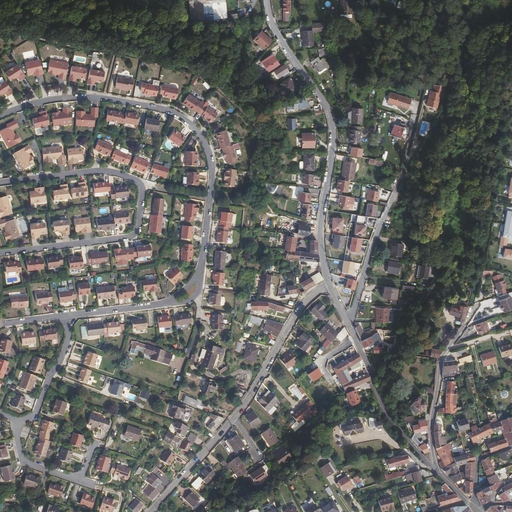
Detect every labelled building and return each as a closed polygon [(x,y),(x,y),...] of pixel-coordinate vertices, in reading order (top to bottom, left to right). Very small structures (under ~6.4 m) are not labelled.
[(289,21),(286,0),(279,0),(282,21),(289,21)] [(351,11),(351,0),(339,0),(340,13),(341,13),(351,13),(351,11)] [(311,29),(301,30),(302,45),(313,45),(312,30),(325,29),(324,21),(311,23),(311,29)] [(271,38),(260,29),(253,37),(264,46),(271,38)] [(272,55),(263,62),(268,69),(277,63),(272,55)] [(324,66),(319,59),(316,56),(309,61),(312,64),(315,62),(320,69),(324,66)] [(328,66),(322,57),(319,59),(324,66),(320,69),(317,71),(318,73),(328,66)] [(43,73),(40,59),(25,63),(27,74),(33,73),(36,72),(36,75),(43,73)] [(65,79),(68,63),(50,59),(47,72),(52,73),(56,74),(59,74),(58,78),(65,79)] [(320,69),(315,62),(312,64),(317,71),(320,69)] [(25,76),(17,64),(13,67),(9,69),(9,70),(5,72),(10,80),(15,77),(17,76),(18,77),(20,80),(25,76)] [(85,78),(86,68),(81,67),(77,66),(77,67),(72,66),(69,80),(76,81),(76,78),(76,76),(78,77),(85,78)] [(263,77),(256,66),(253,69),(260,79),(263,77)] [(103,81),(105,72),(99,71),(99,70),(95,69),(95,70),(90,69),(87,83),(94,84),(94,81),(95,79),(97,80),(103,81)] [(134,79),(117,76),(115,87),(123,89),(123,90),(128,91),(128,89),(131,89),(134,79)] [(288,77),(280,83),(287,94),(296,88),(288,77)] [(13,92),(5,80),(1,83),(0,83),(0,94),(3,93),(5,92),(6,94),(7,96),(13,92)] [(156,96),(158,86),(153,85),(142,82),(140,91),(144,92),(144,94),(156,96)] [(178,88),(161,85),(160,93),(164,94),(164,96),(176,98),(178,88)] [(436,108),(440,93),(442,93),(445,85),(433,85),(432,90),(430,90),(426,105),(436,108)] [(386,103),(408,110),(411,99),(390,92),(386,103)] [(203,105),(205,103),(202,100),(200,102),(189,94),(183,103),(187,106),(187,105),(190,107),(189,107),(193,110),(194,109),(198,112),(203,105)] [(288,103),(285,104),(286,109),(289,108),(290,109),(298,106),(298,107),(306,105),(304,96),(288,101),(288,103)] [(218,113),(207,106),(207,107),(203,105),(198,112),(205,117),(208,119),(207,120),(211,123),(211,122),(212,122),(218,113)] [(361,122),(361,107),(351,107),(351,113),(351,122),(361,122)] [(72,124),(70,108),(63,108),(63,112),(60,112),(57,113),(52,113),(53,126),(72,124)] [(95,126),(95,118),(95,115),(98,115),(98,108),(91,108),(91,114),(85,114),(85,112),(76,111),(76,125),(95,126)] [(124,123),(125,114),(121,114),(121,113),(107,110),(105,120),(124,124),(124,123)] [(49,125),(46,111),(39,112),(40,115),(40,117),(39,117),(32,119),(35,128),(40,127),(45,126),(44,126),(49,125)] [(137,125),(139,114),(133,113),(133,114),(131,114),(131,113),(126,112),(125,114),(124,123),(137,125)] [(159,128),(160,124),(159,123),(159,120),(155,120),(151,119),(146,118),(144,129),(157,131),(158,129),(159,128)] [(294,124),(294,118),(287,118),(287,129),(296,129),(296,124),(294,124)] [(21,141),(17,134),(15,135),(12,130),(18,126),(15,120),(8,124),(10,126),(7,127),(0,131),(0,132),(8,148),(21,141)] [(394,123),(391,134),(400,136),(403,125),(394,123)] [(349,129),(349,141),(359,142),(360,126),(352,125),(352,129),(349,129)] [(231,145),(226,130),(216,133),(220,148),(222,148),(231,145)] [(179,146),(186,138),(182,135),(181,136),(174,131),(168,138),(179,146)] [(313,133),(302,133),(302,146),(313,146),(313,133)] [(98,140),(94,149),(98,151),(97,152),(109,157),(113,146),(98,140)] [(30,156),(29,153),(32,152),(28,145),(14,153),(23,170),(34,163),(32,159),(30,156)] [(238,162),(232,145),(231,145),(222,148),(224,151),(222,152),(223,156),(225,156),(226,157),(228,165),(238,162)] [(62,155),(61,146),(42,149),(44,163),(52,162),(52,159),(58,158),(59,165),(66,165),(65,157),(62,158),(62,155)] [(84,160),(82,148),(67,150),(69,164),(75,163),(75,160),(79,160),(84,160)] [(128,164),(131,157),(115,150),(111,158),(124,163),(124,162),(128,164)] [(197,167),(197,158),(195,158),(196,152),(186,151),(185,166),(197,167)] [(314,154),(304,153),(303,169),(313,169),(314,154)] [(145,173),(149,163),(135,157),(131,167),(138,170),(138,169),(142,170),(141,172),(145,173)] [(350,180),(353,163),(349,162),(347,174),(342,173),(341,179),(350,180)] [(158,165),(155,174),(166,178),(169,168),(158,165)] [(234,187),(236,170),(226,169),(226,173),(224,173),(224,178),(225,178),(225,181),(224,186),(234,187)] [(198,178),(199,173),(188,172),(188,185),(197,186),(197,178),(198,178)] [(312,184),(313,174),(302,173),(302,183),(312,184)] [(347,194),(349,182),(337,180),(335,192),(347,194)] [(87,196),(86,182),(79,183),(79,186),(79,188),(78,188),(71,189),(72,198),(78,198),(82,198),(82,197),(87,196)] [(111,191),(110,183),(105,184),(105,183),(93,184),(94,193),(111,191)] [(69,199),(67,185),(60,185),(61,188),(61,190),(59,190),(53,191),(54,200),(59,200),(64,200),(64,199),(69,199)] [(129,197),(127,186),(115,188),(115,190),(111,191),(112,199),(129,197)] [(46,202),(44,187),(38,188),(38,191),(34,191),(29,192),(31,203),(46,202)] [(298,201),(310,204),(312,194),(300,191),(298,201)] [(347,209),(349,196),(338,195),(337,205),(342,206),(341,208),(347,209)] [(0,217),(13,214),(7,196),(0,197),(0,217)] [(163,216),(164,199),(155,198),(152,215),(163,216)] [(196,211),(196,209),(199,209),(199,206),(198,206),(199,205),(186,204),(185,217),(193,218),(196,218),(196,211)] [(310,219),(310,204),(302,204),(301,217),(310,219)] [(130,222),(128,212),(113,214),(113,215),(114,219),(114,224),(130,222)] [(231,223),(232,213),(230,213),(224,212),(221,212),(221,217),(220,217),(219,221),(220,222),(220,226),(228,227),(231,228),(231,223)] [(161,234),(163,216),(152,215),(150,232),(161,234)] [(91,232),(90,218),(74,219),(76,231),(81,230),(84,230),(84,233),(91,232)] [(343,231),(343,219),(333,218),(332,231),(333,231),(343,231)] [(20,237),(14,219),(6,222),(3,223),(3,220),(0,220),(0,227),(4,226),(6,232),(4,233),(6,241),(20,237)] [(114,224),(114,219),(109,220),(109,219),(97,221),(98,230),(107,229),(107,230),(111,230),(111,229),(115,228),(114,224)] [(69,235),(68,220),(63,221),(58,221),(58,222),(53,222),(54,232),(61,231),(62,231),(63,232),(63,235),(69,235)] [(46,233),(45,223),(39,224),(35,224),(35,225),(30,225),(32,239),(38,238),(38,235),(37,235),(38,234),(40,233),(46,233)] [(307,235),(309,226),(297,223),(296,233),(307,235)] [(366,226),(356,224),(355,234),(365,236),(366,226)] [(500,240),(507,242),(508,238),(511,238),(511,233),(511,225),(505,224),(502,236),(501,236),(500,240)] [(193,227),(182,226),(181,239),(191,240),(193,227)] [(227,243),(228,231),(228,227),(220,226),(219,226),(219,230),(218,230),(217,242),(227,243)] [(343,249),(345,237),(342,236),(335,235),(333,247),(343,249)] [(362,239),(352,237),(350,251),(360,253),(362,239)] [(293,250),(294,239),(286,238),(285,249),(286,250),(293,250)] [(402,250),(403,243),(392,242),(391,249),(402,250)] [(192,262),(194,249),(193,249),(194,245),(184,244),(183,248),(182,248),(181,261),(192,262)] [(152,257),(150,245),(137,247),(137,248),(132,249),(133,250),(134,257),(138,257),(138,258),(152,257)] [(134,257),(133,250),(128,250),(121,250),(120,251),(119,249),(114,250),(116,261),(134,259),(134,257)] [(511,250),(504,249),(503,257),(511,259),(511,250)] [(223,270),(225,252),(216,250),(215,259),(214,259),(214,264),(215,264),(215,269),(223,270)] [(298,260),(299,251),(293,250),(286,250),(284,258),(298,260)] [(319,262),(317,254),(309,253),(299,251),(298,260),(319,262)] [(109,264),(107,252),(95,254),(95,252),(91,252),(91,255),(88,255),(89,264),(92,264),(92,265),(109,264)] [(54,257),(47,258),(49,268),(60,267),(59,265),(63,264),(62,256),(54,257)] [(82,256),(69,258),(70,269),(84,267),(82,256)] [(44,269),(43,259),(39,260),(39,259),(26,260),(27,271),(44,269)] [(22,272),(21,262),(16,263),(16,261),(5,262),(6,273),(17,272),(17,273),(22,272)] [(355,263),(344,261),(342,272),(353,274),(355,263)] [(399,272),(401,263),(399,263),(391,262),(390,261),(389,270),(399,272)] [(289,274),(289,267),(287,266),(287,263),(282,262),(281,273),(289,274)] [(310,288),(323,279),(320,265),(316,267),(318,274),(302,282),(302,280),(300,280),(300,283),(304,290),(310,288)] [(428,279),(429,267),(421,266),(420,273),(417,273),(416,277),(428,279)] [(176,268),(167,277),(174,284),(183,276),(176,268)] [(268,290),(271,274),(261,272),(259,288),(268,290)] [(222,286),(224,274),(213,273),(212,276),(214,276),(214,280),(213,285),(222,286)] [(507,293),(500,274),(497,275),(493,276),(499,295),(507,293)] [(157,291),(156,279),(142,281),(143,291),(150,290),(152,290),(152,292),(157,291)] [(357,281),(348,279),(345,288),(354,291),(357,281)] [(91,291),(89,282),(78,283),(80,295),(86,294),(86,292),(91,291)] [(300,292),(297,288),(295,288),(295,285),(287,286),(287,289),(286,289),(287,294),(296,293),(300,292)] [(115,296),(114,286),(96,288),(98,299),(106,299),(106,297),(115,296)] [(386,286),(385,297),(398,299),(400,288),(386,286)] [(135,297),(134,287),(122,288),(122,290),(118,290),(119,299),(123,299),(123,298),(135,297)] [(76,298),(75,290),(59,293),(60,303),(72,301),(72,299),(76,298)] [(220,297),(221,291),(213,290),(213,293),(211,293),(211,299),(209,299),(208,304),(210,304),(210,305),(219,306),(219,305),(220,297)] [(53,301),(51,292),(48,293),(48,292),(36,294),(37,304),(39,304),(39,305),(41,305),(42,303),(43,303),(43,302),(53,301)] [(511,306),(511,301),(509,292),(507,293),(499,295),(500,299),(499,300),(500,304),(498,305),(500,309),(502,309),(503,312),(505,311),(504,309),(511,306)] [(27,295),(11,298),(11,307),(19,306),(19,307),(28,306),(27,295)] [(250,302),(250,310),(267,310),(267,308),(282,313),(285,307),(267,301),(255,301),(250,302)] [(328,314),(315,304),(309,312),(322,321),(328,314)] [(462,321),(466,308),(461,306),(459,310),(451,307),(450,313),(456,315),(458,315),(457,319),(462,321)] [(390,318),(391,309),(378,308),(377,318),(390,318)] [(192,323),(191,314),(179,315),(179,317),(175,317),(176,325),(192,323)] [(223,315),(213,314),(212,323),(213,323),(213,329),(223,330),(223,324),(222,324),(223,315)] [(170,316),(158,317),(159,328),(171,326),(170,316)] [(146,318),(131,319),(132,329),(137,328),(137,330),(147,329),(146,318)] [(277,336),(283,324),(275,322),(267,320),(266,324),(263,323),(262,327),(277,336)] [(121,332),(119,322),(107,323),(107,324),(103,324),(104,332),(108,332),(108,334),(121,332)] [(103,324),(103,323),(87,325),(87,326),(81,327),(83,340),(88,339),(88,336),(104,334),(104,332),(103,324)] [(331,342),(338,334),(327,323),(319,331),(331,342)] [(371,336),(371,330),(364,333),(359,326),(354,328),(361,341),(371,336)] [(57,339),(56,329),(43,330),(44,331),(39,332),(40,341),(57,339)] [(36,343),(35,332),(26,333),(21,333),(22,345),(36,343)] [(301,349),(309,338),(303,332),(298,337),(301,340),(296,345),(301,349)] [(374,342),(371,336),(361,341),(364,347),(374,342)] [(303,351),(313,341),(309,338),(301,349),(303,351)] [(0,351),(9,354),(12,341),(1,339),(1,343),(1,347),(0,347),(0,346),(0,351)] [(249,343),(244,356),(254,360),(259,347),(249,343)] [(220,355),(222,350),(207,345),(205,351),(203,359),(212,362),(215,354),(220,355)] [(155,356),(157,350),(144,346),(140,358),(147,360),(149,354),(155,356)] [(438,357),(443,350),(432,349),(431,356),(438,357)] [(511,355),(511,349),(501,353),(502,359),(511,355)] [(172,366),(175,355),(157,350),(155,356),(165,359),(163,364),(172,366)] [(290,352),(281,359),(289,369),(296,363),(294,360),(295,358),(290,352)] [(94,364),(96,356),(86,353),(85,357),(84,360),(94,364)] [(349,381),(344,371),(362,360),(358,353),(333,368),(343,386),(345,391),(372,380),(370,375),(363,363),(360,366),(363,372),(364,375),(349,381)] [(179,369),(183,358),(175,355),(172,366),(179,369)] [(473,361),(471,355),(460,359),(460,361),(461,365),(473,361)] [(497,362),(494,355),(481,359),(484,367),(497,362)] [(29,370),(39,374),(42,366),(43,366),(46,360),(35,356),(29,370)] [(210,370),(212,362),(203,359),(202,359),(200,367),(210,370)] [(0,373),(4,375),(9,363),(0,360),(0,373)] [(94,364),(84,360),(84,361),(83,361),(82,365),(92,369),(94,364)] [(458,372),(457,366),(461,365),(460,361),(457,362),(456,361),(444,362),(443,377),(454,376),(454,372),(458,372)] [(85,384),(90,371),(81,368),(76,381),(85,384)] [(36,380),(38,376),(25,372),(22,381),(33,385),(35,380),(36,380)] [(246,383),(247,378),(247,375),(243,374),(237,376),(234,380),(237,382),(237,383),(239,383),(246,383)] [(120,397),(124,383),(114,380),(112,386),(113,387),(112,389),(111,389),(110,394),(120,397)] [(31,392),(33,385),(22,381),(19,387),(31,392)] [(455,394),(455,381),(447,381),(446,394),(455,394)] [(214,384),(205,382),(201,393),(207,394),(209,389),(212,390),(214,384)] [(434,395),(435,387),(427,386),(426,394),(434,395)] [(147,400),(150,393),(143,390),(140,397),(147,400)] [(355,390),(346,394),(351,406),(360,403),(355,390)] [(267,410),(277,400),(270,391),(259,401),(267,410)] [(24,402),(26,398),(16,394),(11,406),(20,409),(23,402),(24,402)] [(457,412),(457,406),(454,406),(454,402),(458,402),(457,394),(455,394),(446,394),(445,408),(440,409),(437,413),(453,413),(457,412)] [(290,413),(304,403),(298,395),(284,406),(290,413)] [(413,403),(409,407),(415,414),(420,410),(420,411),(424,407),(423,406),(426,404),(424,401),(425,401),(420,395),(413,402),(413,403)] [(197,405),(187,398),(184,402),(194,409),(197,405)] [(63,416),(68,403),(57,399),(56,404),(54,407),(53,412),(63,416)] [(292,416),(306,406),(304,403),(290,413),(292,416)] [(184,421),(187,413),(189,414),(191,409),(180,405),(175,417),(184,421)] [(255,411),(247,416),(253,426),(261,421),(255,411)] [(107,430),(110,422),(105,420),(105,419),(91,414),(87,424),(93,426),(93,425),(97,427),(102,428),(107,430)] [(214,431),(225,418),(212,414),(210,416),(212,418),(214,416),(216,418),(215,419),(209,427),(214,431)] [(504,432),(500,422),(499,423),(497,418),(489,421),(490,424),(489,424),(483,426),(487,436),(498,431),(499,433),(504,432)] [(511,444),(511,418),(500,422),(504,432),(506,439),(508,446),(511,444)] [(52,433),(55,423),(44,419),(41,429),(52,433)] [(365,432),(364,427),(361,428),(359,419),(353,420),(354,424),(352,424),(347,425),(347,426),(342,427),(344,436),(365,432)] [(368,420),(370,430),(381,428),(380,421),(375,422),(374,419),(368,420)] [(428,429),(426,419),(418,421),(419,423),(413,425),(415,433),(412,438),(425,453),(430,450),(426,442),(423,444),(418,438),(419,438),(419,436),(423,435),(422,430),(428,429)] [(455,422),(459,434),(469,430),(465,419),(455,422)] [(184,436),(188,427),(176,421),(173,426),(178,428),(176,433),(184,436)] [(446,444),(445,436),(442,436),(441,424),(436,424),(435,430),(437,449),(446,444)] [(487,436),(483,426),(478,428),(477,425),(471,427),(473,431),(469,433),(472,440),(473,444),(481,442),(480,439),(487,436)] [(271,427),(263,432),(271,445),(279,440),(271,427)] [(138,438),(141,432),(126,428),(124,434),(138,438)] [(49,441),(52,433),(41,429),(39,433),(41,434),(39,438),(40,438),(49,441)] [(180,437),(169,432),(164,441),(171,444),(173,440),(177,443),(180,437)] [(194,444),(199,435),(191,432),(187,441),(192,443),(194,444)] [(472,440),(469,433),(469,432),(464,434),(467,442),(472,440)] [(81,442),(83,436),(74,433),(72,439),(81,442)] [(238,434),(230,439),(237,451),(245,445),(238,434)] [(45,457),(50,441),(49,441),(40,438),(39,441),(37,446),(39,446),(36,454),(45,457)] [(81,442),(72,439),(70,444),(79,448),(81,442)] [(189,450),(192,443),(187,441),(184,439),(181,447),(184,448),(184,449),(188,451),(189,449),(189,450)] [(491,452),(508,446),(506,439),(488,445),(491,452)] [(453,457),(448,443),(446,444),(437,449),(444,463),(440,465),(441,469),(441,470),(455,462),(453,457)] [(294,458),(287,447),(280,452),(282,455),(277,458),(282,466),(294,458)] [(72,457),(73,452),(63,449),(59,459),(68,463),(70,456),(72,457)] [(174,459),(177,456),(168,449),(160,458),(168,464),(171,461),(173,458),(174,459)] [(511,451),(511,449),(510,450),(510,451),(499,455),(501,460),(511,456),(511,451)] [(475,462),(472,451),(468,452),(468,451),(465,452),(466,455),(468,463),(475,462)] [(415,461),(412,457),(408,454),(401,456),(402,464),(403,464),(415,461)] [(402,464),(401,456),(400,455),(394,457),(396,466),(403,464),(402,464)] [(453,457),(455,462),(441,470),(446,476),(450,473),(454,483),(460,480),(461,479),(461,477),(465,477),(465,476),(474,478),(475,462),(468,463),(466,455),(453,457)] [(100,462),(97,470),(106,473),(111,459),(101,456),(99,462),(100,462)] [(246,466),(238,456),(230,462),(240,476),(248,470),(245,467),(246,466)] [(396,466),(394,457),(387,459),(389,468),(396,466)] [(493,468),(489,458),(481,462),(484,471),(493,468)] [(328,463),(321,467),(327,476),(333,472),(328,463)] [(127,480),(131,469),(118,465),(114,464),(111,472),(115,474),(122,476),(122,478),(127,480)] [(257,482),(272,472),(267,464),(251,474),(257,482)] [(12,465),(1,467),(5,482),(15,479),(14,475),(15,475),(13,469),(12,465)] [(210,466),(200,476),(208,483),(217,473),(210,466)] [(173,467),(168,473),(173,476),(177,471),(173,467)] [(495,475),(493,468),(484,471),(487,478),(495,475)] [(435,475),(423,469),(422,469),(421,469),(419,470),(413,472),(414,477),(416,482),(422,480),(422,478),(435,475)] [(400,473),(399,472),(385,476),(387,481),(401,476),(400,473)] [(154,473),(148,481),(152,485),(146,492),(153,499),(165,487),(157,480),(159,478),(154,473)] [(28,474),(24,484),(36,488),(39,478),(28,474)] [(500,484),(496,474),(495,475),(487,478),(491,486),(479,492),(477,494),(477,495),(482,505),(489,502),(491,501),(491,499),(492,499),(492,493),(491,492),(495,490),(500,484)] [(361,481),(357,475),(353,478),(356,484),(361,481)] [(351,485),(346,476),(338,481),(338,482),(341,486),(343,490),(351,485)] [(511,492),(511,483),(502,489),(505,494),(511,492)] [(51,484),(48,493),(60,497),(64,486),(59,485),(58,486),(51,484)] [(461,500),(445,484),(443,487),(449,492),(451,495),(451,496),(453,495),(455,502),(461,500)] [(417,499),(414,489),(398,494),(401,504),(417,499)] [(505,494),(502,489),(499,494),(500,495),(499,496),(503,503),(509,501),(509,500),(505,494)] [(191,503),(198,496),(193,491),(186,498),(191,503)] [(91,508),(94,498),(90,497),(88,496),(88,495),(83,493),(80,504),(91,508)] [(455,502),(453,495),(451,496),(449,496),(448,494),(438,497),(440,506),(441,506),(455,502)] [(194,506),(201,499),(198,496),(191,503),(194,506)] [(390,511),(396,510),(392,498),(379,502),(382,511),(389,510),(390,511)] [(104,499),(100,509),(110,511),(112,511),(116,502),(109,500),(104,499)] [(136,499),(129,507),(134,511),(136,511),(143,504),(136,499)] [(206,500),(195,511),(196,511),(212,511),(215,509),(206,500)] [(311,506),(305,510),(306,511),(319,511),(312,500),(308,502),(311,506)] [(322,510),(335,503),(333,501),(321,508),(322,510)] [(45,503),(42,511),(57,511),(58,508),(45,503)] [(337,511),(339,511),(335,503),(322,510),(323,511),(337,511)]
